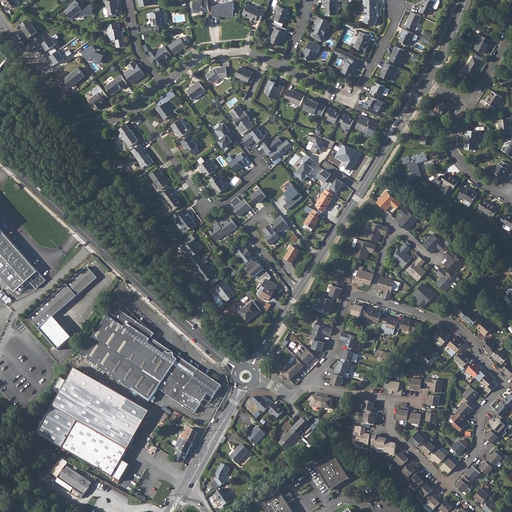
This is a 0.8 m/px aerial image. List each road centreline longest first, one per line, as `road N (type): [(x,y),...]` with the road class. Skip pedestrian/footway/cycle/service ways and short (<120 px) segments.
road 1 (residential): [(369,297),(454,325),(499,377),(477,451),(447,484)]
road 2 (residential): [(0,155),(191,331)]
road 3 (tertiary): [(297,293),(429,82)]
road 4 (residential): [(85,141),(199,296),(202,310),(191,331)]
road 5 (residential): [(135,105),(211,213),(263,168),(253,156)]
road 6 (residential): [(283,67),(352,101),(394,22),(395,5)]
road 7 (residential): [(0,19),(85,141)]
road 8 (residential): [(164,85),(203,56),(225,52),(283,67)]
road 9 (residential): [(467,104),(451,139),(454,155),(504,196)]
